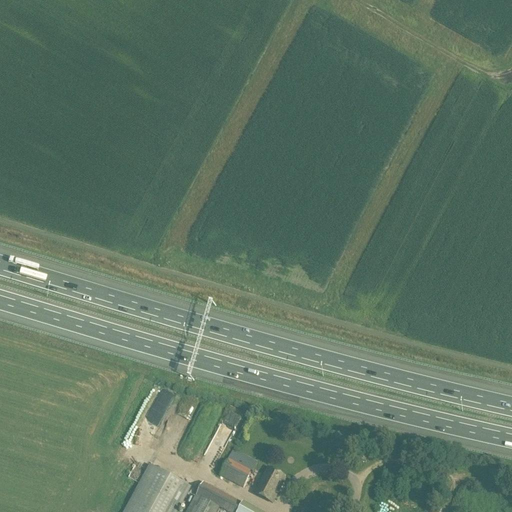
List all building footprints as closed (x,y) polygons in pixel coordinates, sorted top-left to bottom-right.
[(220,477),(243,489),(257,463),(234,450),(220,477)] [(175,511),(189,488),(149,467),(125,511),(175,511)] [(287,478),(267,468),(254,494),(273,504),(287,478)] [(196,496),(220,510),(223,511),(256,511),(202,484),(196,496)] [(195,497),(187,511),(219,511),(220,510),(195,497)]
